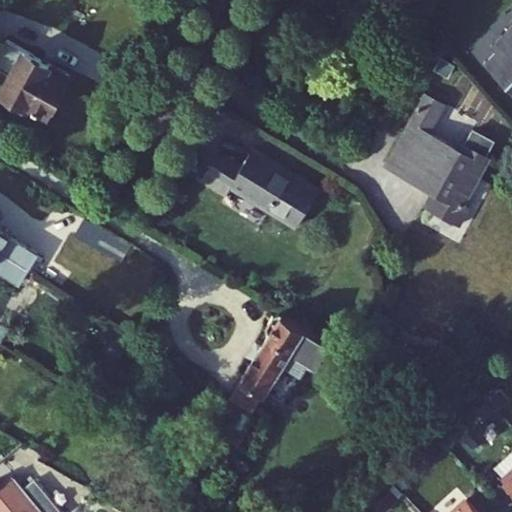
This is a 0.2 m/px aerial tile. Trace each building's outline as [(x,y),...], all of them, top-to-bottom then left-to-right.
[(511,23),(490,45),(497,53),(487,63),(511,88),(511,23)] [(71,74),(6,39),(0,50),(0,66),(13,75),(1,95),(26,109),(31,101),(50,113),(71,74)] [(425,93),(387,163),(462,204),(488,156),(485,155),(492,143),(471,132),(465,142),(459,138),(454,147),(426,132),(442,102),(425,93)] [(219,153),(202,179),(226,194),(231,186),(296,227),(319,191),(254,149),(242,168),(219,153)] [(131,245),(86,218),(77,234),(122,261),(131,245)] [(0,252),(29,271),(39,255),(0,230),(0,252)] [(0,252),(0,270),(21,284),(29,271),(0,252)] [(270,334),(231,395),(253,409),(265,391),(283,401),(308,363),(316,369),(332,343),(285,314),(275,313),(267,326),(270,334)] [(0,323),(0,342),(1,343),(9,329),(0,323)] [(447,419),(424,405),(416,418),(439,432),(447,419)] [(34,437),(29,446),(48,458),(54,450),(34,437)] [(511,469),(503,478),(511,488),(511,469)] [(0,511),(63,511),(37,478),(26,488),(14,473),(1,485),(0,483),(0,511)] [(480,511),(469,499),(454,511),(480,511)]
